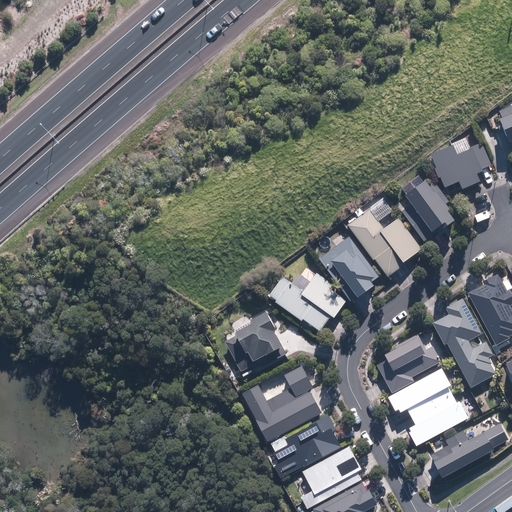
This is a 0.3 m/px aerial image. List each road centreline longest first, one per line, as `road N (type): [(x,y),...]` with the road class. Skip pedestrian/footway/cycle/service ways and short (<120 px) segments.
road 1 (residential): [(417,511),(354,396),(349,356),(373,326),(511,228)]
road 2 (motorway): [(244,0),(0,208)]
road 3 (motorway): [(0,157),(184,0)]
